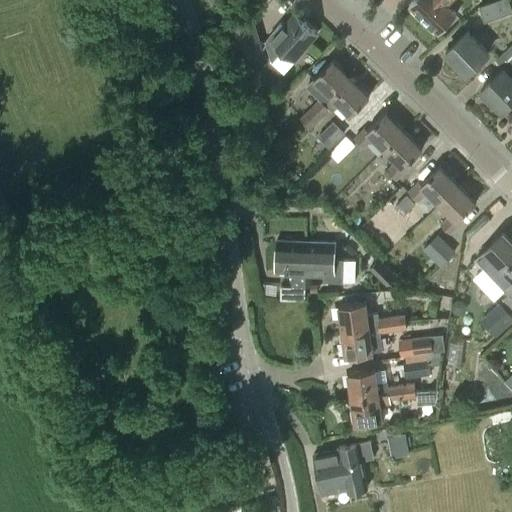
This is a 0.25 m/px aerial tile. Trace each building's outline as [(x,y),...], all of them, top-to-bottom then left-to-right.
[(228,5),(231,2),(229,4),(226,0),(209,0),(218,12),(228,5)] [(448,5),(453,0),(413,0),(409,5),(439,33),(457,14),(448,5)] [(486,23),(511,14),(511,2),(511,0),(503,0),(481,8),(486,23)] [(233,59),(263,51),(252,11),(222,19),(233,59)] [(293,59),(317,31),(297,14),(286,27),(281,23),(269,37),(269,38),(266,41),(273,59),(282,49),(293,59)] [(467,74),(490,53),(469,30),(446,52),(467,74)] [(306,124),(352,78),(333,59),(314,79),(315,79),(307,87),(320,100),(301,119),(306,124)] [(511,66),(509,63),(482,89),(503,112),(511,103),(511,66)] [(352,78),(306,124),(311,129),(331,109),(332,111),(340,104),(351,115),(370,96),(352,78)] [(385,150),(405,131),(387,112),(368,131),(366,129),(355,139),(364,148),(373,139),(385,150)] [(346,134),(334,121),(318,137),(331,149),(346,134)] [(405,131),(385,150),(397,162),(388,171),(397,180),(407,170),(405,167),(423,149),(405,131)] [(347,150),(349,148),(355,142),(346,134),(341,139),(338,141),(347,150)] [(439,204),(459,184),(440,166),(422,185),(419,182),(409,192),(418,201),(428,192),(439,204)] [(300,176),(292,168),(286,173),(294,182),(300,176)] [(459,184),(439,204),(451,215),(441,224),(451,234),(461,223),(459,221),(477,202),(459,184)] [(416,202),(407,193),(395,205),(404,214),(416,202)] [(494,276),(511,258),(511,240),(505,232),(477,259),(494,276)] [(456,251),(439,234),(438,235),(435,233),(422,246),(424,248),(424,249),(441,267),(456,251)] [(307,242),(278,241),(278,239),(277,239),(276,272),(277,272),(277,271),(299,272),(299,277),(293,277),(292,288),(282,288),(282,301),(306,301),(306,272),(307,242)] [(335,242),(307,242),(306,272),(325,272),(325,281),(344,281),(344,259),(336,259),(337,241),(335,241),(335,242)] [(511,258),(494,276),(510,293),(504,298),(511,306),(511,258)] [(398,277),(380,259),(370,268),(388,286),(398,277)] [(394,330),(392,317),(378,319),(377,312),(368,314),(366,300),(339,304),(343,331),(379,326),(380,332),(394,330)] [(464,301),(459,300),(454,303),(453,308),(456,312),(462,313),(466,310),(467,305),(464,301)] [(511,320),(511,316),(501,305),(481,325),(494,339),(511,320)] [(392,317),(394,330),(407,328),(405,315),(392,317)] [(379,326),(343,331),(347,356),(382,351),(380,332),(379,326)] [(433,353),(431,336),(402,339),(404,356),(433,353)] [(463,379),(468,344),(448,341),(443,376),(463,379)] [(406,378),(431,375),(429,360),(426,360),(426,357),(407,360),(408,363),(404,363),(406,378)] [(382,388),(389,387),(388,382),(377,383),(375,368),(349,372),(352,398),(383,394),(382,388)] [(401,385),(403,398),(417,396),(415,383),(401,385)] [(403,398),(401,385),(389,387),(382,388),(383,394),(352,398),(356,424),(383,420),(380,404),(391,402),(391,400),(403,398)] [(439,403),(438,389),(419,390),(420,401),(425,400),(425,404),(439,403)] [(380,438),(388,436),(396,435),(394,427),(378,430),(380,438)] [(372,439),(358,442),(339,446),(340,449),(314,454),(318,474),(363,465),(362,460),(376,458),(372,439)] [(228,479),(236,468),(231,464),(229,462),(227,465),(225,467),(220,473),(228,479)] [(363,465),(318,474),(322,494),(348,488),(349,491),(368,487),(363,465)] [(242,511),(242,503),(221,505),(221,511),(242,511)]
